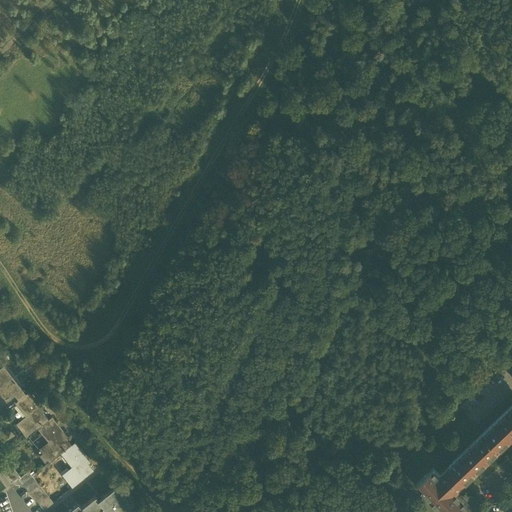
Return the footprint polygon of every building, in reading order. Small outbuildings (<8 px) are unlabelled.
[(0,382),(1,384),(0,385),(0,406),(8,400),(7,398),(20,387),(2,366),(0,367),(0,382)] [(39,405),(28,391),(14,402),(25,416),(27,415),(29,418),(18,427),(26,437),(37,428),(48,419),(37,406),(39,405)] [(511,405),(495,421),(511,437),(511,435),(511,405)] [(62,430),(51,416),(48,419),(37,428),(48,441),(49,440),(52,443),(41,452),(49,462),(60,453),(71,444),(60,432),(62,430)] [(495,421),(449,465),(463,480),(464,481),(474,472),(475,474),(479,470),(478,468),(497,450),(498,452),(502,448),(501,446),(511,437),(495,421)] [(85,455),(74,442),(71,444),(60,453),(71,466),(72,465),(75,468),(64,477),(71,487),(93,470),(83,457),(85,455)] [(17,477),(9,466),(2,472),(10,482),(17,477)] [(450,467),(441,476),(433,468),(433,467),(417,483),(444,511),(446,511),(462,497),(453,489),(463,480),(450,467)] [(28,471),(18,478),(22,483),(31,475),(28,471)] [(22,483),(26,487),(35,480),(31,475),(22,483)] [(26,487),(29,492),(39,484),(35,480),(26,487)] [(397,481),(372,507),(377,511),(383,511),(406,490),(406,491),(407,490),(397,481)] [(29,492),(33,496),(42,489),(39,484),(29,492)] [(95,496),(80,507),(83,511),(120,511),(131,504),(116,485),(98,499),(95,496)] [(33,496),(37,501),(46,493),(42,489),(33,496)] [(37,501),(40,505),(50,498),(46,493),(37,501)] [(478,511),(474,508),(473,509),(462,498),(462,497),(446,511),(478,511)] [(40,505),(44,510),(53,502),(50,498),(40,505)]
